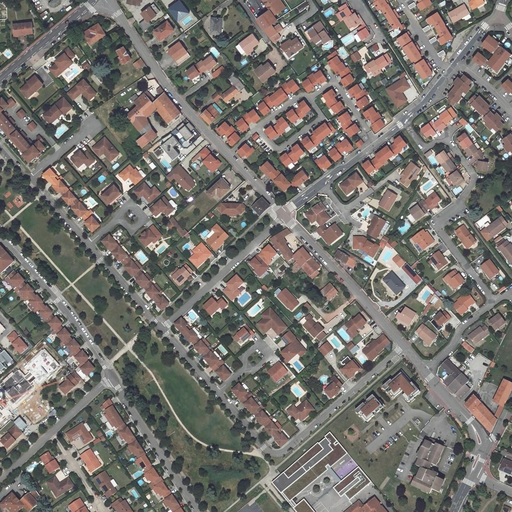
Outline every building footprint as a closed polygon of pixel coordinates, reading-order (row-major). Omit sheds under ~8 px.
[(176,0),(177,2),(169,8),(183,27),(194,18),(180,0),(176,0)] [(262,0),(269,10),(277,20),(277,21),(280,19),(278,16),(283,13),(281,10),(273,0),(262,0)] [(285,7),(280,0),(273,0),(281,10),(285,7)] [(398,13),(389,0),(380,0),(430,77),(437,73),(399,13),(398,13)] [(412,0),(403,0),(418,24),(425,19),(412,0)] [(432,15),(422,0),(412,0),(425,19),(431,16),(432,15)] [(471,0),(469,2),(473,9),(485,2),(483,0),(471,0)] [(154,3),(141,13),(146,20),(140,24),(145,30),(151,26),(148,23),(161,13),(154,3)] [(346,3),(339,8),(341,11),(336,14),(341,21),(344,19),(352,14),(346,3)] [(464,4),(449,13),(454,22),(462,17),(462,18),(466,20),(471,17),(464,4)] [(269,10),(264,13),(272,24),(277,20),(269,10)] [(360,21),(363,20),(361,17),(359,18),(355,12),(352,14),(344,19),(349,28),(360,21)] [(272,24),(264,13),(256,19),(270,39),(275,35),(273,32),(276,30),(271,24),(272,24)] [(445,37),(431,16),(425,19),(418,24),(432,45),(441,39),(445,37)] [(212,18),(211,33),(221,34),(221,28),(221,18),(212,18)] [(167,21),(155,31),(161,40),(174,30),(167,21)] [(24,34),(33,33),(32,22),(13,24),(15,35),(19,34),(24,33),(24,34)] [(319,22),(305,32),(310,39),(312,38),(313,40),(316,44),(322,40),(322,41),(329,37),(326,33),(319,22)] [(320,22),(319,22),(326,33),(328,32),(320,22)] [(103,30),(99,23),(84,33),(92,45),(96,42),(95,41),(105,35),(102,31),(103,30)] [(360,31),(357,33),(362,40),(371,35),(368,30),(366,27),(367,27),(365,23),(363,25),(358,28),(360,31)] [(252,48),(259,43),(252,34),(236,46),(242,54),(245,52),(251,47),(252,48)] [(500,71),(507,61),(508,61),(511,56),(511,54),(510,53),(501,46),(502,45),(499,43),(498,44),(494,41),(495,40),(489,35),(482,44),(494,54),(489,61),(478,52),(473,59),(484,68),(484,67),(487,69),(489,68),(497,74),(500,71)] [(322,40),(316,44),(317,46),(323,42),(323,43),(330,39),(329,37),(322,41),(322,40)] [(289,41),(282,45),(287,53),(294,49),(295,51),(296,52),(303,47),(297,38),(292,41),(290,43),(289,41)] [(443,42),(441,39),(432,45),(435,49),(444,44),(443,42)] [(179,42),(169,50),(179,64),(190,56),(179,42)] [(132,59),(124,47),(118,50),(121,56),(118,57),(123,65),(132,59)] [(74,55),(68,48),(59,55),(60,56),(55,61),(57,63),(49,69),(56,77),(72,63),(70,61),(70,60),(69,59),(74,55)] [(336,51),(328,56),(330,61),(328,62),(332,68),(333,68),(341,62),(337,56),(339,55),(336,51)] [(360,58),(356,52),(350,56),(354,61),(360,58)] [(391,60),(387,53),(378,59),(375,61),(380,69),(389,63),(388,62),(391,60)] [(203,60),(198,63),(204,71),(208,68),(209,70),(218,63),(212,55),(203,61),(203,60)] [(141,59),(134,64),(137,69),(144,64),(141,59)] [(374,59),(364,66),(368,73),(371,71),(374,76),(381,71),(380,69),(375,61),(374,59)] [(263,82),(276,71),(269,62),(264,66),(256,72),(263,82)] [(342,76),(350,70),(348,67),(346,68),(342,62),(341,62),(333,68),(338,74),(340,73),(342,76)] [(192,79),(198,74),(199,75),(204,71),(198,63),(193,67),(192,67),(187,71),(192,79)] [(262,64),(254,70),(256,72),(264,66),(262,64)] [(214,78),(226,71),(223,66),(211,73),(214,78)] [(311,75),(316,83),(319,81),(321,84),(327,79),(321,70),(315,74),(314,73),(311,75)] [(350,70),(342,76),(344,78),(341,80),(346,86),(355,80),(351,74),(352,73),(350,70)] [(232,71),(226,76),(234,86),(223,94),(221,96),(226,102),(245,87),(232,71)] [(316,83),(311,75),(308,77),(309,79),(302,83),(309,92),(315,87),(313,85),(316,83)] [(468,85),(472,81),(465,75),(462,80),(459,77),(456,80),(468,90),(471,87),(468,85)] [(42,85),(34,76),(27,82),(27,83),(19,90),(27,98),(42,85)] [(404,78),(391,86),(394,91),(389,94),(398,107),(407,101),(401,92),(410,87),(404,78)] [(96,94),(83,79),(70,91),(75,97),(81,92),(88,101),(96,94)] [(283,85),(289,92),(292,90),(294,92),(300,88),(293,79),(287,84),(286,82),(283,85)] [(511,83),(508,79),(502,85),(511,96),(511,95),(511,83)] [(468,90),(456,80),(454,83),(457,86),(453,90),(460,95),(463,91),(466,93),(468,90)] [(357,98),(365,93),(363,89),(362,90),(357,84),(348,90),(353,97),(355,95),(357,98)] [(289,92),(283,85),(280,87),(281,88),(276,93),(282,101),(288,97),(287,94),(289,92)] [(128,115),(136,126),(145,117),(146,117),(143,113),(153,103),(156,108),(168,123),(181,113),(160,87),(157,90),(161,95),(155,101),(151,96),(148,98),(147,97),(138,106),(128,115)] [(328,105),(336,100),(334,97),(337,95),(332,89),(323,95),(327,101),(326,102),(328,105)] [(460,95),(453,90),(449,96),(451,98),(448,101),(453,106),(456,101),(457,102),(462,97),(460,95)] [(139,98),(135,94),(132,97),(138,106),(147,97),(148,98),(151,96),(146,91),(139,98)] [(266,98),(272,106),(274,104),(276,106),(282,101),(276,93),(270,97),(269,96),(266,98)] [(365,93),(357,98),(359,101),(357,102),(361,109),(370,103),(366,96),(367,96),(365,93)] [(476,109),(484,101),(479,96),(477,98),(474,95),(469,100),(472,103),(471,104),(476,109)] [(71,108),(63,98),(42,116),(49,124),(61,113),(63,115),(71,108)] [(272,106),(266,98),(263,100),(264,102),(258,106),(265,115),(271,110),(269,108),(272,106)] [(0,127),(7,135),(14,129),(12,126),(14,124),(9,118),(7,120),(5,118),(7,116),(4,113),(2,115),(0,112),(0,111),(7,106),(10,109),(15,104),(11,99),(5,104),(1,99),(0,99),(0,127)] [(297,109),(303,117),(306,115),(305,113),(311,109),(304,100),(298,105),(300,107),(297,109)] [(336,100),(328,105),(330,108),(332,107),(336,113),(345,107),(340,101),(338,103),(336,100)] [(490,111),(488,109),(490,106),(484,101),(476,109),(482,114),(483,114),(485,116),(490,111)] [(143,113),(146,117),(156,108),(153,103),(143,113)] [(212,106),(211,105),(201,115),(210,123),(219,114),(216,110),(219,107),(214,103),(212,106)] [(372,121),(380,115),(378,112),(377,113),(373,107),(364,113),(368,119),(370,118),(372,121)] [(122,108),(118,111),(122,117),(126,114),(122,108)] [(21,119),(27,115),(22,109),(16,114),(21,119)] [(244,114),(250,122),(253,120),(255,122),(261,118),(254,109),(248,114),(247,112),(244,114)] [(303,117),(297,109),(294,111),(293,109),(287,114),(293,122),(299,118),(300,119),(303,117)] [(453,118),(447,110),(439,116),(441,118),(446,126),(449,124),(448,121),(449,121),(453,118)] [(488,127),(499,116),(496,113),(494,115),(490,111),(485,116),(484,118),(488,122),(485,124),(488,127)] [(343,128),(352,122),(350,119),(352,118),(348,112),(338,118),(343,124),(341,125),(343,128)] [(250,122),(244,114),(241,117),(242,118),(236,122),(243,131),(249,127),(247,124),(250,122)] [(380,115),(372,121),(374,123),(372,125),(376,131),(385,125),(381,119),(382,118),(380,115)] [(503,125),(500,121),(502,118),(499,116),(488,127),(491,130),(493,127),(497,131),(503,125)] [(139,130),(148,123),(145,117),(136,126),(139,130)] [(276,125),(282,133),(285,131),(284,130),(289,125),(283,117),(277,121),(278,123),(276,125)] [(441,118),(433,123),(432,121),(429,123),(434,129),(436,127),(439,131),(446,126),(441,118)] [(33,121),(27,126),(32,132),(38,127),(33,121)] [(227,135),(234,128),(232,125),(231,127),(226,121),(218,129),(223,134),(225,133),(227,135)] [(352,122),(343,128),(345,131),(347,130),(351,136),(360,130),(356,124),(353,125),(352,122)] [(157,135),(148,123),(139,130),(143,135),(137,141),(142,147),(157,135)] [(190,123),(185,127),(193,135),(197,132),(190,123)] [(336,130),(330,123),(327,125),(325,123),(319,127),(326,136),(332,131),(333,133),(336,130)] [(429,123),(421,129),(427,137),(431,134),(432,133),(433,135),(436,133),(434,129),(429,123)] [(282,133),(276,125),(273,128),(271,125),(265,130),(272,139),(278,134),(279,136),(282,133)] [(312,136),(318,144),(321,142),(320,140),(326,136),(319,127),(313,132),(315,134),(312,136)] [(234,128),(227,135),(230,137),(228,139),(233,145),(241,137),(236,132),(237,131),(234,128)] [(23,155),(29,162),(45,148),(40,143),(43,141),(39,136),(36,139),(37,141),(30,147),(29,145),(31,143),(28,140),(26,142),(24,140),(26,138),(21,132),(19,134),(17,131),(9,138),(23,155)] [(459,142),(464,149),(473,143),(464,132),(458,137),(461,141),(459,142)] [(506,148),(511,143),(511,135),(510,134),(503,139),(506,143),(503,145),(506,148)] [(318,144),(312,136),(309,138),(308,136),(302,141),(308,149),(314,145),(315,146),(318,144)] [(392,145),(398,153),(401,150),(400,149),(406,145),(399,136),(393,141),(395,143),(392,145)] [(119,153),(105,137),(92,148),(99,156),(103,152),(110,161),(119,153)] [(337,144),(343,152),(346,150),(347,152),(353,147),(347,139),(341,143),(340,142),(337,144)] [(169,152),(160,140),(152,146),(162,158),(169,152)] [(248,157),(255,150),(252,147),(251,148),(246,143),(238,151),(244,156),(246,154),(248,157)] [(470,156),(473,154),(475,157),(481,152),(479,149),(478,150),(473,143),(464,149),(470,156)] [(291,153),(297,160),(300,158),(299,157),(304,152),(298,144),(292,148),(293,151),(291,153)] [(343,152),(337,144),(334,146),(335,148),(329,152),(336,161),(342,156),(340,154),(343,152)] [(398,153),(392,145),(390,147),(388,145),(382,150),(389,158),(394,154),(395,154),(395,155),(398,153)] [(199,158),(213,172),(222,164),(206,147),(192,160),(194,162),(199,158)] [(444,150),(436,156),(441,164),(452,156),(450,153),(447,155),(447,154),(444,150)] [(80,151),(70,159),(77,168),(84,162),(85,164),(88,161),(91,164),(94,161),(86,152),(83,155),(80,151)] [(374,159),(380,167),(383,165),(382,164),(387,159),(381,151),(375,155),(376,157),(374,159)] [(488,162),(483,161),(484,155),(481,152),(475,157),(477,160),(478,161),(478,163),(477,169),(487,170),(488,162)] [(297,160),(291,153),(288,155),(286,153),(280,157),(287,166),(293,161),(294,163),(297,160)] [(315,161),(321,169),(324,166),(326,169),(332,164),(325,155),(319,160),(318,158),(315,161)] [(447,172),(449,171),(451,174),(456,170),(458,169),(452,162),(451,161),(454,159),(452,156),(441,164),(447,172)] [(380,167),(374,159),(371,162),(369,159),(363,164),(370,173),(376,168),(377,170),(380,167)] [(271,177),(277,171),(274,169),(274,168),(268,161),(260,168),(267,175),(268,174),(271,177)] [(412,162),(405,171),(407,173),(403,177),(401,181),(407,186),(420,170),(412,162)] [(133,170),(129,165),(118,174),(124,180),(128,177),(135,184),(142,177),(135,168),(133,170)] [(171,182),(174,179),(188,193),(198,183),(179,165),(167,177),(171,182)] [(59,180),(49,169),(42,175),(48,182),(49,180),(54,185),(59,180)] [(277,171),(271,177),(285,191),(292,184),(290,181),(282,174),(278,170),(277,171)] [(290,181),(292,184),(295,187),(300,184),(301,184),(310,178),(303,170),(295,176),(295,177),(290,181)] [(448,176),(456,186),(464,180),(458,172),(456,170),(451,174),(448,176)] [(357,172),(345,181),(346,183),(341,187),(346,194),(354,188),(353,188),(363,181),(357,172)] [(230,188),(221,179),(208,191),(211,195),(216,191),(220,197),(230,188)] [(69,191),(59,180),(54,185),(52,186),(58,193),(59,192),(63,196),(69,191)] [(150,190),(144,183),(133,191),(139,197),(142,195),(149,202),(159,193),(156,189),(152,192),(150,190)] [(119,190),(113,184),(109,187),(110,189),(100,197),(107,205),(117,196),(116,196),(119,193),(119,190)] [(397,195),(388,189),(379,204),(388,210),(397,195)] [(428,198),(428,199),(424,202),(429,208),(431,210),(435,207),(434,206),(437,204),(441,201),(433,191),(431,190),(427,194),(427,196),(428,198)] [(79,203),(69,191),(63,196),(62,197),(68,204),(69,203),(73,207),(79,203)] [(174,209),(162,196),(148,209),(155,217),(161,211),(163,213),(164,212),(167,215),(174,209)] [(262,199),(252,208),(260,216),(270,207),(262,199)] [(416,221),(426,213),(425,212),(429,208),(424,202),(423,200),(419,203),(420,204),(410,212),(411,214),(416,221)] [(231,214),(231,205),(224,205),(222,202),(216,208),(222,214),(227,214),(231,214)] [(240,213),(246,208),(241,202),(238,205),(231,205),(231,214),(236,214),(240,214),(240,213)] [(89,214),(79,203),(73,207),(72,208),(79,217),(81,216),(83,219),(89,214)] [(321,203),(305,214),(309,220),(313,217),(316,221),(320,227),(324,225),(330,220),(324,211),(326,209),(321,203)] [(89,214),(83,219),(85,221),(84,223),(92,231),(98,225),(89,214)] [(407,217),(412,224),(416,221),(411,214),(407,217)] [(372,223),(366,233),(376,239),(386,222),(376,217),(372,223)] [(491,236),(497,232),(497,233),(504,228),(504,226),(507,224),(501,217),(481,232),(487,240),(492,237),(491,236)] [(183,232),(173,218),(169,221),(183,238),(188,234),(184,230),(183,232)] [(216,224),(211,229),(215,233),(219,228),(216,224)] [(327,229),(324,225),(320,227),(316,230),(320,235),(321,235),(324,239),(326,237),(331,243),(343,234),(335,224),(327,229)] [(463,226),(456,232),(458,235),(457,236),(462,242),(463,241),(468,248),(476,243),(463,226)] [(161,237),(152,227),(141,236),(142,237),(138,240),(145,248),(152,242),(153,244),(161,237)] [(228,236),(219,228),(215,233),(206,242),(215,250),(223,242),(222,242),(228,236)] [(239,236),(231,228),(229,230),(236,239),(239,236)] [(283,238),(290,234),(286,229),(270,239),(277,249),(278,249),(291,266),(296,262),(297,262),(301,267),(312,258),(303,248),(293,256),(285,244),(286,243),(283,238)] [(423,231),(412,239),(416,244),(417,243),(423,250),(434,242),(428,235),(427,236),(425,234),(423,231)] [(118,248),(109,237),(102,243),(109,251),(110,250),(113,253),(118,248)] [(363,237),(354,237),(354,249),(360,249),(369,254),(368,255),(373,257),(379,246),(363,237)] [(506,241),(497,247),(499,251),(501,250),(511,265),(511,264),(511,246),(509,243),(508,244),(506,241)] [(210,255),(200,244),(192,251),(194,254),(188,259),(196,268),(210,255)] [(128,260),(118,248),(113,253),(111,254),(119,263),(121,262),(123,264),(128,260)] [(356,258),(340,248),(335,257),(353,268),(356,261),(355,260),(356,258)] [(0,249),(0,273),(0,274),(12,263),(0,249)] [(439,252),(430,258),(439,270),(449,262),(446,257),(444,258),(439,252)] [(400,254),(394,258),(416,286),(422,281),(400,254)] [(312,258),(301,267),(312,279),(319,273),(317,271),(320,268),(318,266),(320,264),(313,257),(312,258)] [(126,270),(131,277),(133,276),(138,271),(128,260),(123,264),(125,267),(127,269),(126,270)] [(489,260),(481,267),(486,274),(487,274),(491,279),(499,273),(489,260)] [(296,271),(301,267),(297,262),(290,269),(292,270),(294,269),(296,271)] [(189,275),(183,268),(180,271),(179,270),(170,277),(177,286),(189,275)] [(13,271),(7,277),(16,288),(22,282),(23,281),(18,275),(16,276),(13,271)] [(148,282),(138,271),(133,276),(136,280),(135,281),(141,288),(142,287),(148,282)] [(453,272),(444,279),(447,284),(448,283),(450,281),(453,285),(456,289),(464,282),(458,275),(456,276),(453,272)] [(392,273),(383,280),(392,290),(393,289),(398,293),(405,287),(392,273)] [(243,283),(236,276),(226,286),(228,287),(223,292),(232,301),(240,293),(236,289),(243,283)] [(22,282),(16,288),(26,298),(31,293),(33,292),(27,286),(26,286),(22,282)] [(152,287),(148,282),(142,287),(146,291),(145,293),(151,300),(152,298),(158,294),(152,287)] [(320,292),(328,301),(337,293),(329,284),(320,292)] [(155,285),(152,287),(158,294),(161,291),(155,285)] [(277,296),(292,311),(301,303),(286,288),(277,296)] [(466,298),(469,296),(467,292),(458,300),(459,301),(465,296),(466,298)] [(31,293),(26,298),(35,309),(41,304),(42,303),(36,296),(35,297),(31,293)] [(167,304),(158,294),(152,298),(156,302),(155,304),(160,310),(167,304)] [(459,301),(453,305),(461,315),(467,310),(466,307),(467,306),(467,307),(474,302),(469,296),(466,298),(465,296),(459,301)] [(227,306),(221,300),(216,304),(212,300),(203,308),(210,316),(219,308),(222,310),(227,306)] [(41,304),(35,309),(44,320),(50,315),(52,314),(46,307),(45,308),(41,304)] [(286,327),(269,308),(261,316),(263,319),(257,324),(265,333),(271,327),(277,335),(286,327)] [(405,308),(401,315),(398,313),(395,318),(409,326),(416,314),(405,308)] [(440,313),(433,319),(439,326),(443,323),(446,320),(447,321),(450,318),(444,312),(441,314),(440,313)] [(367,322),(360,314),(353,320),(352,319),(345,325),(352,333),(358,327),(360,328),(367,322)] [(50,315),(44,320),(54,331),(59,326),(61,325),(55,318),(54,319),(50,315)] [(313,319),(309,315),(305,319),(308,321),(303,326),(315,338),(316,337),(322,331),(324,330),(318,324),(316,325),(312,320),(313,319)] [(499,315),(489,322),(495,330),(505,323),(499,315)] [(191,331),(181,320),(174,326),(181,333),(182,332),(185,335),(191,331)] [(436,336),(422,325),(416,332),(419,334),(418,336),(424,340),(430,345),(436,336)] [(480,327),(468,336),(474,345),(491,333),(485,325),(481,329),(480,327)] [(54,331),(53,332),(63,342),(68,337),(70,336),(64,330),(63,330),(59,326),(54,331)] [(195,347),(201,342),(197,338),(199,335),(193,328),(191,331),(185,335),(184,337),(190,344),(192,342),(195,347)] [(246,332),(243,329),(236,336),(242,343),(247,339),(248,340),(253,335),(248,329),(246,332)] [(281,338),(287,345),(288,344),(289,346),(285,349),(279,354),(285,360),(283,362),(285,364),(297,353),(301,351),(301,346),(294,338),(295,338),(289,331),(281,338)] [(322,331),(316,337),(320,342),(327,336),(322,331)] [(14,332),(8,337),(13,344),(16,348),(18,350),(21,354),(28,348),(14,332)] [(63,342),(62,343),(72,353),(77,349),(79,347),(73,341),(72,342),(68,337),(63,342)] [(387,344),(380,337),(377,340),(376,339),(363,351),(371,359),(387,344)] [(350,350),(356,345),(352,341),(347,346),(350,350)] [(195,347),(194,348),(199,354),(206,348),(201,342),(195,347)] [(474,350),(465,342),(461,345),(472,354),(474,350)] [(332,349),(327,343),(319,349),(324,355),(332,349)] [(301,351),(297,353),(300,357),(306,352),(301,346),(301,351)] [(210,353),(206,348),(199,354),(200,355),(201,354),(205,358),(210,353)] [(72,353),(71,354),(80,365),(86,360),(87,359),(82,352),(80,353),(77,349),(72,353)] [(5,351),(1,354),(9,363),(13,360),(5,351)] [(44,351),(24,369),(39,385),(58,368),(44,351)] [(220,364),(211,353),(210,353),(205,358),(203,359),(213,370),(220,364)] [(440,366),(450,375),(443,382),(455,395),(465,385),(468,381),(447,359),(440,366)] [(94,369),(86,360),(80,365),(80,366),(82,368),(80,370),(86,376),(94,369)] [(361,370),(353,360),(352,362),(357,368),(358,369),(357,370),(357,371),(353,374),(354,375),(353,375),(354,376),(361,370)] [(358,369),(357,368),(352,362),(342,370),(350,379),(353,375),(354,375),(353,374),(357,371),(357,370),(358,369)] [(287,373),(279,363),(267,373),(276,383),(287,373)] [(230,376),(220,364),(213,370),(223,382),(230,376)] [(420,392),(412,383),(402,370),(382,387),(392,398),(393,397),(395,398),(403,391),(405,394),(402,396),(408,403),(410,402),(411,403),(415,399),(414,398),(420,392)] [(18,372),(1,387),(16,404),(32,388),(18,372)] [(81,379),(75,372),(71,376),(70,375),(66,379),(68,380),(60,388),(66,395),(74,387),(78,383),(77,382),(81,379)] [(324,391),(330,399),(340,390),(338,388),(341,385),(333,377),(330,380),(333,383),(324,391)] [(511,384),(504,380),(494,402),(500,405),(504,407),(511,389),(511,384)] [(238,385),(231,391),(241,402),(248,396),(238,385)] [(470,390),(465,385),(455,395),(459,400),(470,390)] [(250,398),(248,396),(241,402),(251,414),(252,412),(258,408),(261,405),(252,396),(250,398)] [(363,404),(355,411),(364,422),(366,421),(367,422),(383,408),(382,406),(384,405),(380,401),(378,402),(373,396),(366,402),(367,402),(364,405),(363,404)] [(472,413),(481,403),(475,397),(474,396),(465,406),(472,413)] [(108,422),(117,416),(112,407),(113,407),(108,400),(103,405),(106,410),(104,411),(106,414),(104,416),(108,422)] [(313,410),(305,401),(296,410),(292,406),(286,411),(295,421),(298,418),(301,421),(313,410)] [(493,417),(481,403),(472,413),(490,432),(492,432),(497,421),(493,417)] [(0,404),(0,425),(10,416),(0,404)] [(267,419),(258,408),(252,412),(256,417),(255,418),(261,425),(262,424),(267,419)] [(120,433),(126,429),(117,416),(108,422),(112,428),(114,426),(116,429),(117,428),(120,433)] [(277,430),(267,419),(262,424),(266,428),(264,429),(270,436),(277,430)] [(82,425),(81,423),(65,433),(70,441),(78,436),(84,444),(91,439),(85,428),(82,425)] [(16,426),(12,429),(19,437),(23,433),(16,426)] [(9,434),(1,442),(7,449),(16,441),(15,440),(19,437),(12,429),(8,433),(9,434)] [(120,433),(118,435),(122,441),(124,439),(126,442),(127,442),(130,446),(136,442),(127,429),(126,429),(120,433)] [(287,442),(277,430),(270,436),(280,448),(287,442)] [(345,451),(329,432),(324,437),(325,438),(306,454),(307,455),(298,462),(297,462),(289,468),(290,469),(281,476),(275,481),(278,483),(274,486),(280,494),(282,493),(294,508),(292,509),(295,511),(313,511),(303,500),(296,506),(289,498),(345,451)] [(437,442),(432,440),(430,444),(428,442),(425,441),(417,458),(418,458),(420,459),(417,466),(422,468),(417,479),(415,478),(414,478),(411,485),(430,494),(432,489),(439,493),(444,481),(437,478),(438,475),(429,471),(432,464),(435,466),(444,447),(437,444),(437,442)] [(130,446),(127,448),(131,454),(133,453),(135,456),(135,455),(139,460),(144,456),(145,456),(136,442),(130,446)] [(100,465),(89,449),(79,456),(82,460),(82,459),(90,471),(100,465)] [(47,453),(40,458),(50,473),(59,468),(54,461),(53,462),(47,453)] [(139,460),(135,462),(139,468),(141,467),(143,470),(144,469),(147,474),(153,470),(144,456),(139,460)] [(511,463),(505,460),(500,470),(511,475),(511,463)] [(349,501),(371,483),(358,467),(333,488),(339,496),(342,493),(343,493),(344,495),(349,501)] [(147,474),(144,476),(148,482),(150,480),(152,483),(153,482),(156,487),(162,483),(163,482),(159,477),(158,478),(153,470),(147,474)] [(111,481),(104,471),(95,477),(101,486),(102,486),(106,493),(105,494),(107,498),(117,492),(110,481),(111,481)] [(54,479),(47,484),(52,491),(54,490),(58,497),(73,486),(68,479),(59,485),(54,479)] [(156,487),(153,489),(156,495),(158,494),(160,496),(162,495),(165,500),(171,496),(168,491),(167,491),(162,483),(156,487)] [(20,502),(12,494),(1,505),(7,511),(17,511),(24,507),(28,511),(29,511),(42,500),(35,488),(20,502)] [(176,511),(180,509),(171,496),(165,500),(162,502),(166,508),(168,506),(170,509),(171,509),(173,511),(176,511)] [(385,511),(382,507),(381,508),(379,505),(374,498),(363,507),(359,511),(385,511)] [(122,502),(121,499),(112,505),(116,511),(131,511),(124,501),(122,502)] [(82,509),(77,501),(69,506),(72,511),(87,511),(84,507),(82,509)] [(357,511),(359,511),(363,507),(359,502),(357,503),(356,502),(354,504),(354,506),(352,508),(350,507),(348,509),(348,511),(346,511),(344,511),(357,511)]
